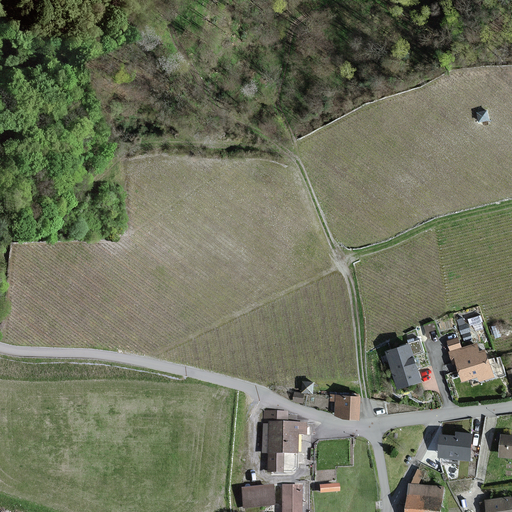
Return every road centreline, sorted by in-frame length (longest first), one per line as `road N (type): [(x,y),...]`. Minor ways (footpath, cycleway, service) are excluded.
road 1 (track): [(273,141),(300,166),(351,285),(364,397)]
road 2 (unclassified): [(0,346),(118,357),(259,390)]
road 3 (track): [(340,259),(511,204)]
road 4 (residential): [(372,424),(511,407)]
road 5 (primary): [(511,103),(444,0)]
road 6 (residential): [(259,390),(316,416),(372,424)]
